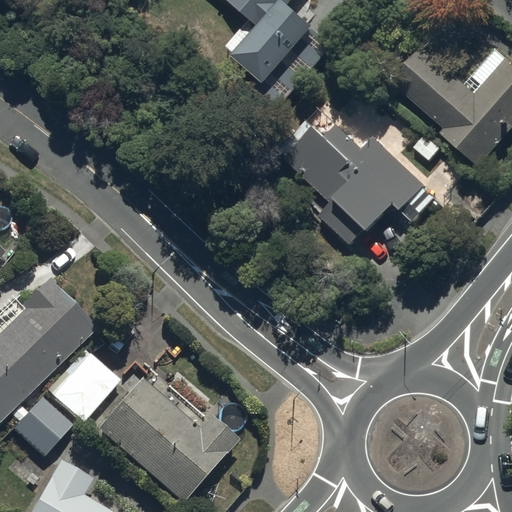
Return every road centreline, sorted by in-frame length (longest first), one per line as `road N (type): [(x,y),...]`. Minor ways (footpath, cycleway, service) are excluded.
road 1 (residential): [(0,102),(222,292)]
road 2 (residential): [(350,437),(233,317),(222,292)]
road 3 (residential): [(222,292),(390,382)]
road 4 (secondary): [(406,377),(511,255)]
